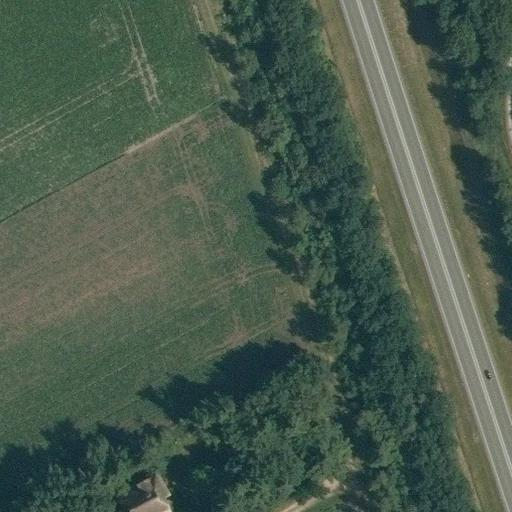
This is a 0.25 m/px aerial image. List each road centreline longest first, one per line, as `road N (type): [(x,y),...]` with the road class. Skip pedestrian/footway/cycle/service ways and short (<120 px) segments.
road 1 (trunk): [(511,477),(361,0)]
road 2 (track): [(351,473),(203,0)]
road 3 (track): [(511,151),(501,65),(510,0)]
